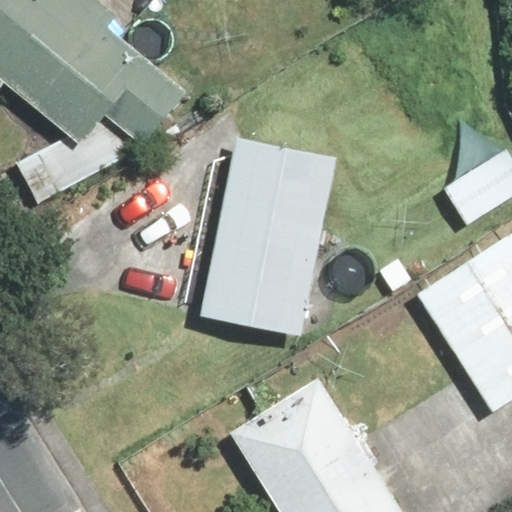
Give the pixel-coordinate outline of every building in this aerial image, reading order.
[(24,159),(40,201),(163,146),(184,117),(201,95),(115,33),(127,17),(103,0),(0,0),(0,67),(90,133),(24,159)] [(366,159),(246,136),(211,319),(330,342),(366,159)] [(480,227),(511,203),(511,150),(511,149),(454,190),(480,227)] [(511,237),(426,293),(504,412),(511,406),(511,237)] [(411,511),(330,379),(241,433),(289,511),(411,511)]
